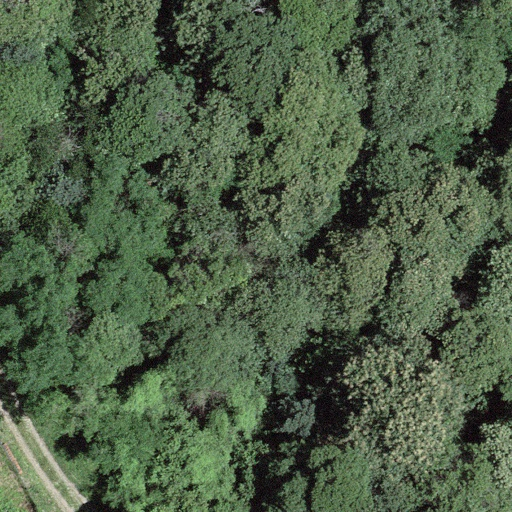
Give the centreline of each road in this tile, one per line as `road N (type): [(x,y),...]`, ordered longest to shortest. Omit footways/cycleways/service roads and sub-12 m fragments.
road 1 (track): [(136,0),(164,34),(247,252),(345,456),(392,511)]
road 2 (track): [(0,381),(28,445),(73,511)]
